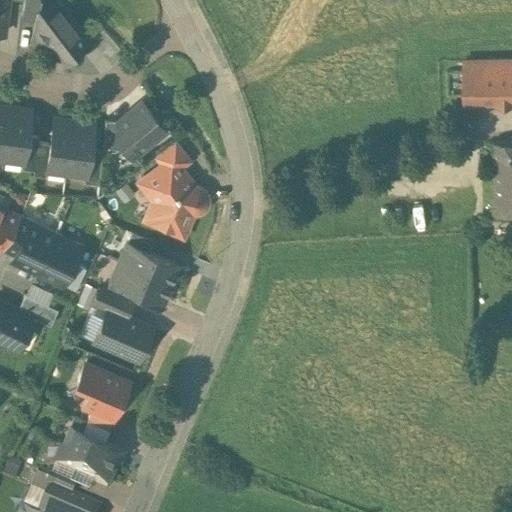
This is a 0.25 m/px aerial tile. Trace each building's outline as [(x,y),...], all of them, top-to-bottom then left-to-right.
[(23,0),(21,15),(36,17),(38,6),(39,0),(23,0)] [(45,0),(38,6),(36,17),(33,43),(46,45),(55,56),(66,58),(76,51),(77,53),(89,44),(54,0),(45,0)] [(464,107),(511,106),(511,59),(463,60),(464,107)] [(165,129),(142,101),(118,121),(117,121),(115,138),(121,145),(131,157),(165,129)] [(11,106),(0,104),(0,158),(3,159),(11,106)] [(30,109),(11,106),(3,159),(22,162),(23,162),(27,136),(30,109)] [(73,120),(53,117),(50,144),(46,170),(66,173),(73,120)] [(118,121),(106,119),(102,150),(114,151),(121,145),(115,138),(117,121),(118,121)] [(93,122),(73,120),(66,173),(85,176),(86,176),(89,149),(93,122)] [(39,137),(27,136),(23,162),(22,162),(21,169),(33,171),(34,171),(38,142),(39,137)] [(189,160),(174,140),(155,155),(162,164),(171,157),(180,167),(189,160)] [(511,141),(495,142),(495,211),(511,210),(511,141)] [(50,144),(38,142),(34,171),(33,171),(33,175),(45,177),(46,170),(50,144)] [(102,151),(89,149),(86,176),(85,176),(84,183),(98,185),(102,151)] [(180,167),(171,157),(162,164),(140,181),(156,202),(149,219),(182,234),(192,211),(197,210),(201,208),(204,205),(205,200),(205,195),(203,191),(199,188),(194,187),(180,167)] [(7,210),(0,224),(0,245),(3,247),(18,216),(7,210)] [(9,261),(36,274),(57,231),(30,218),(9,261)] [(36,274),(63,286),(83,244),(57,231),(36,274)] [(153,241),(131,231),(127,242),(149,251),(153,241)] [(149,251),(127,242),(119,260),(170,282),(178,264),(149,251)] [(170,282),(119,260),(111,279),(162,301),(170,282)] [(133,288),(111,279),(106,290),(128,299),(133,288)] [(80,300),(88,303),(94,285),(86,282),(80,300)] [(106,290),(99,287),(92,302),(107,308),(126,315),(132,301),(128,299),(106,290)] [(57,309),(25,294),(18,309),(32,316),(32,317),(50,325),(57,309)] [(12,306),(0,300),(0,339),(17,347),(32,317),(32,316),(18,309),(12,306)] [(126,315),(107,308),(93,341),(137,360),(151,327),(126,315)] [(128,382),(84,363),(76,383),(90,389),(83,406),(112,418),(128,382)] [(112,418),(92,410),(87,421),(107,429),(112,418)] [(107,429),(87,421),(82,432),(105,442),(110,431),(107,429)] [(82,432),(71,427),(63,446),(115,468),(123,449),(105,442),(82,432)] [(115,468),(63,446),(55,464),(107,486),(115,468)] [(53,464),(38,457),(34,466),(49,473),(53,464)] [(21,464),(10,460),(6,471),(17,475),(21,464)] [(73,485),(40,470),(31,491),(47,498),(51,488),(68,496),(72,486),(73,485)] [(68,496),(51,488),(47,498),(31,491),(24,507),(35,511),(95,511),(97,508),(68,496)]
